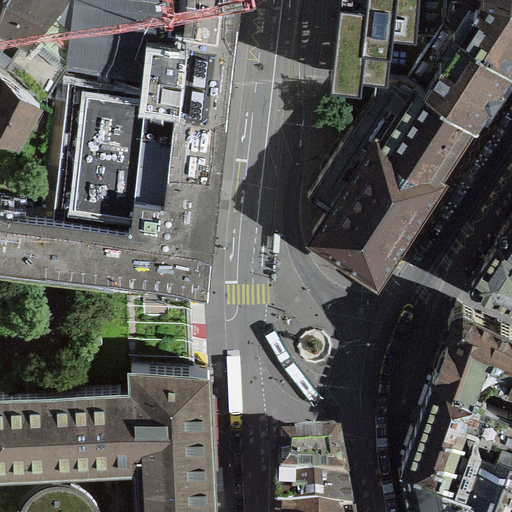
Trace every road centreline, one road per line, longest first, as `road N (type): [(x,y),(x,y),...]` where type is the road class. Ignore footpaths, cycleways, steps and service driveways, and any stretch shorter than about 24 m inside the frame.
road 1 (residential): [(275,0),(254,245),(252,399)]
road 2 (residential): [(373,408),(384,342),(414,275),(511,130)]
